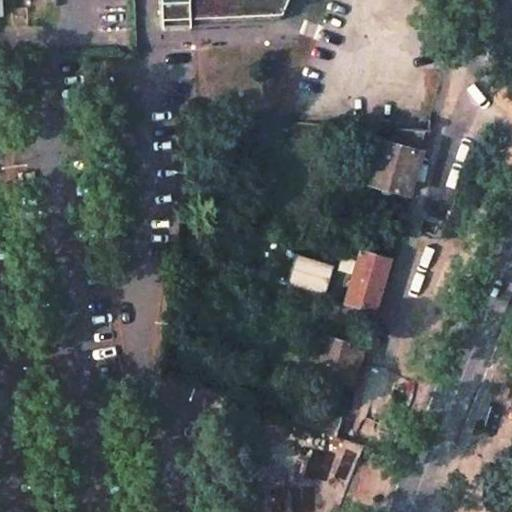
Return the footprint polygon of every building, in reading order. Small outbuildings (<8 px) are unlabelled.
[(158,0),(159,17),(276,12),(280,0),(158,0)] [(376,138),(364,180),(408,193),(420,150),(376,138)] [(388,256),(360,248),(344,300),(374,309),(388,256)] [(282,283),(320,294),(328,266),(290,255),(282,283)] [(365,337),(322,325),(309,370),(352,383),(365,337)] [(348,393),(324,385),(318,403),(343,413),(348,393)] [(337,434),(342,417),(296,400),(290,417),(337,434)]
